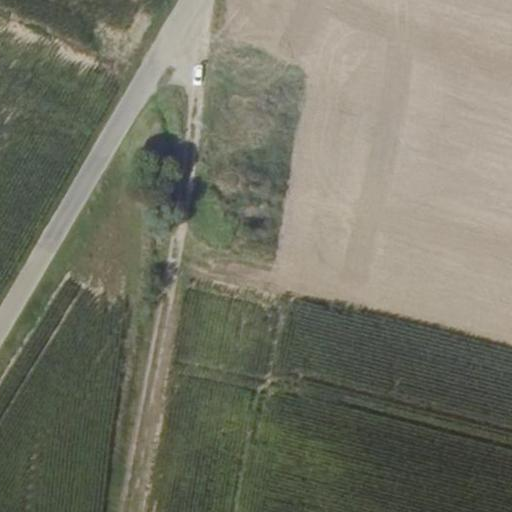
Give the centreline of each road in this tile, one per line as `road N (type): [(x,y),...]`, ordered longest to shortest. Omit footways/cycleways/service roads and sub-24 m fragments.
road 1 (track): [(129,511),(202,96),(194,60),(171,32)]
road 2 (unclassified): [(0,337),(189,0)]
